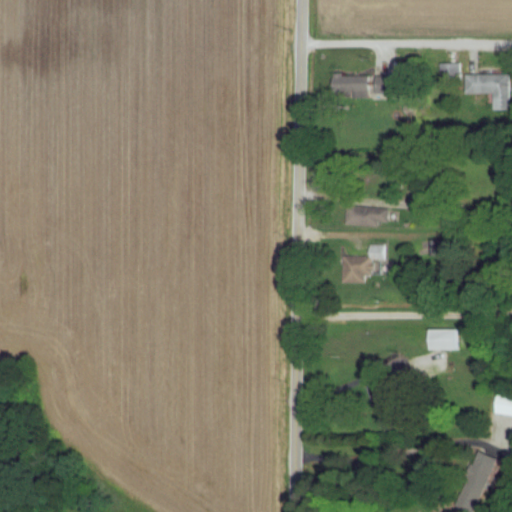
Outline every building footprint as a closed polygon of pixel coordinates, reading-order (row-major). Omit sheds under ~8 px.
[(511,74),(473,73),(473,94),(499,94),(499,109),(511,109),(511,74)] [(375,96),(376,75),(339,74),(338,95),(375,96)] [(407,76),(382,77),(382,93),(408,93),(407,76)] [(395,207),(353,206),(352,225),(385,226),(385,222),(395,222),(395,207)] [(390,244),(374,245),(375,258),(358,258),(359,273),(378,272),(378,259),(390,259),(390,244)] [(463,349),(463,329),(435,329),(435,349),(463,349)] [(480,467),(498,476),(506,459),(488,450),(480,467)]
